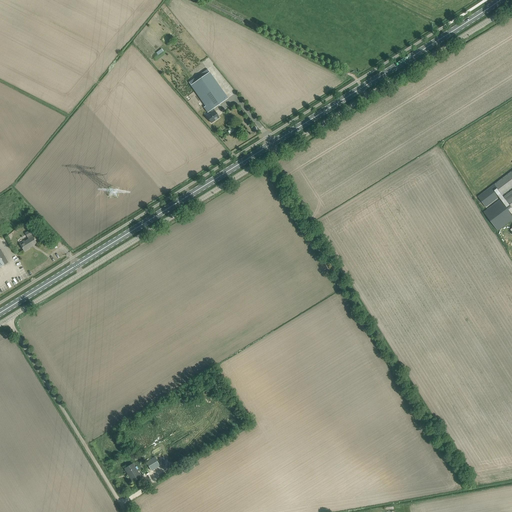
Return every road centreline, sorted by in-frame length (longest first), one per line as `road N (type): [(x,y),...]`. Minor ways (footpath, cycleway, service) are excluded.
road 1 (unclassified): [(8,320),(511,6)]
road 2 (primary): [(0,312),(502,0)]
road 3 (unclassified): [(127,511),(8,320)]
